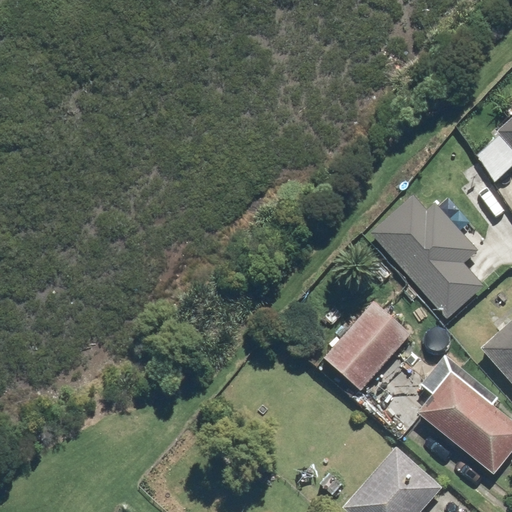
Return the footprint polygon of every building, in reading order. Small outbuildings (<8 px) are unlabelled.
[(511,112),(508,116),(511,120),(496,134),(501,139),(480,158),(495,183),(511,168),(511,112)] [(413,195),(370,234),(449,320),(486,287),(466,265),(480,253),(436,205),(428,213),(413,195)] [(328,345),(334,350),(326,359),(364,392),(413,334),(375,302),(343,339),(337,334),(328,345)] [(487,346),(481,351),(511,385),(511,320),(496,336),(491,330),(481,339),(487,346)] [(511,453),(511,420),(453,374),(419,415),(495,475),(511,453)] [(400,448),(344,510),(347,511),(424,511),(445,488),(400,448)]
